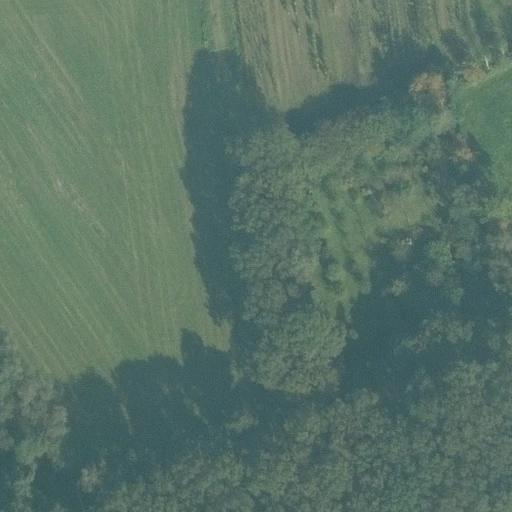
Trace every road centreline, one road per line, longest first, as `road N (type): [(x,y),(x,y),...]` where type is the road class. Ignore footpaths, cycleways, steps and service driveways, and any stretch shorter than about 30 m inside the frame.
road 1 (unclassified): [(111,511),(157,503),(511,351)]
road 2 (track): [(103,511),(73,491),(0,385)]
